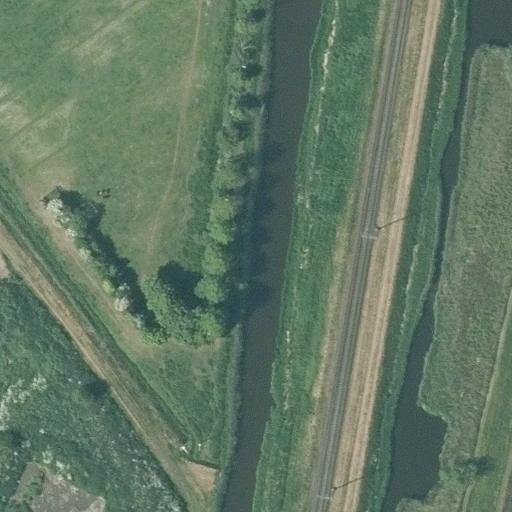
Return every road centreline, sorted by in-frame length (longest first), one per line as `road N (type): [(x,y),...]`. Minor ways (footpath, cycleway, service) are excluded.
road 1 (track): [(344,511),(431,0)]
road 2 (track): [(194,379),(212,371),(258,0)]
